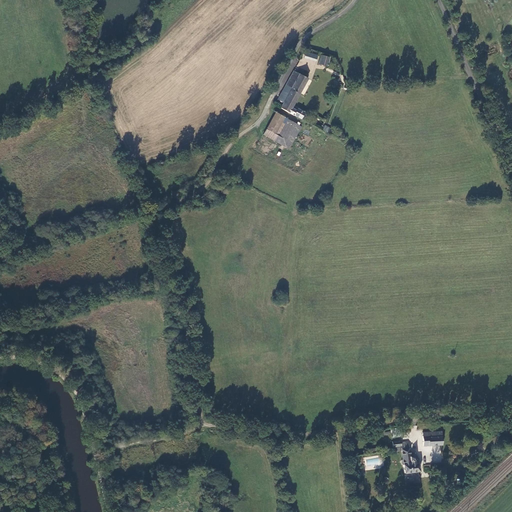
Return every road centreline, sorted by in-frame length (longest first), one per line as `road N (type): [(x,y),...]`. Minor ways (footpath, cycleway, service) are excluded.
road 1 (track): [(257,125),(232,140),(203,187),(162,207),(155,219),(180,294),(202,426)]
road 2 (unclassified): [(439,0),(511,173)]
road 3 (unclassified): [(354,0),(302,41),(269,103)]
